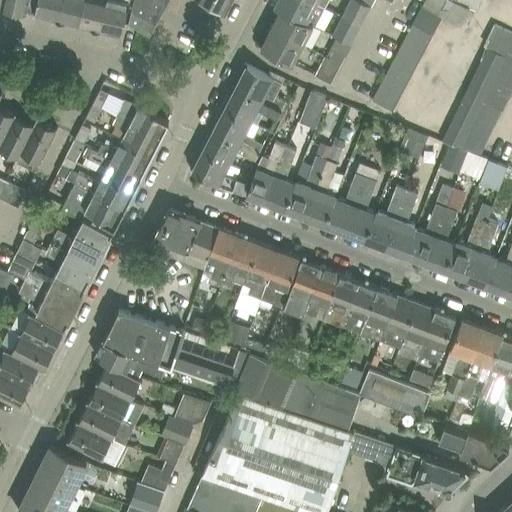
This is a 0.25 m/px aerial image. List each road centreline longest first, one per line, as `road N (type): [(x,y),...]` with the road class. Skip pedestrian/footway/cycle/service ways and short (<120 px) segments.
road 1 (residential): [(511,314),(164,180)]
road 2 (residential): [(164,180),(0,505)]
road 3 (residential): [(205,88),(0,38)]
